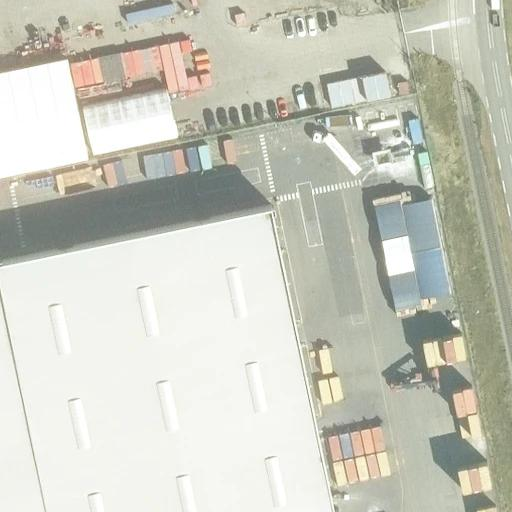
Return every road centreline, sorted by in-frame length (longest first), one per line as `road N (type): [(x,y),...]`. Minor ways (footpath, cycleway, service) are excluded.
road 1 (unknown): [(0,214),(259,157),(283,154),(307,168),(338,233),(390,511)]
road 2 (unknown): [(291,43),(183,59),(0,43)]
road 3 (unknown): [(491,30),(291,43)]
road 4 (unclassified): [(511,137),(492,0)]
